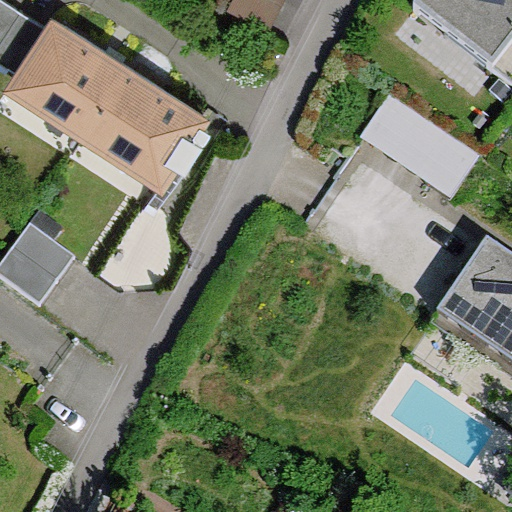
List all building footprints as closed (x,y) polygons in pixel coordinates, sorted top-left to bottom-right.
[(270,35),(287,0),(235,0),(231,10),(270,35)] [(511,41),(511,0),(413,0),(410,5),(490,69),(511,41)] [(212,123),(51,20),(4,92),(164,196),(212,123)] [(393,96),(370,141),(468,190),(491,144),(393,96)] [(50,296),(80,252),(38,223),(7,266),(50,296)] [(511,258),(488,243),(437,316),(511,367),(511,258)]
